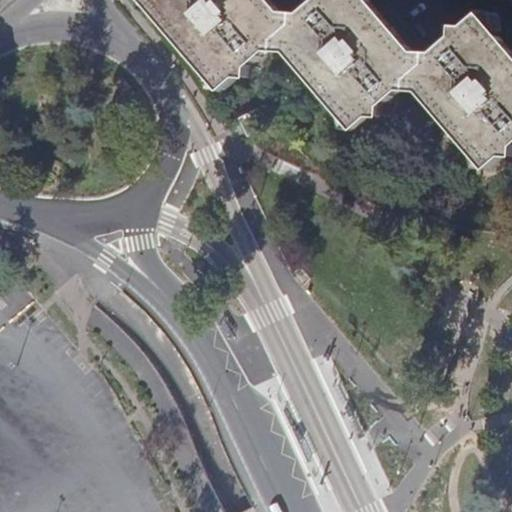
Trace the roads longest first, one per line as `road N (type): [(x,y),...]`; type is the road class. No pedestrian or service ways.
road 1 (unclassified): [(149,279),(215,369),(290,511)]
road 2 (unclassified): [(136,205),(165,171),(174,112),(163,85),(128,44)]
road 3 (unclassified): [(128,44),(82,27),(0,34)]
